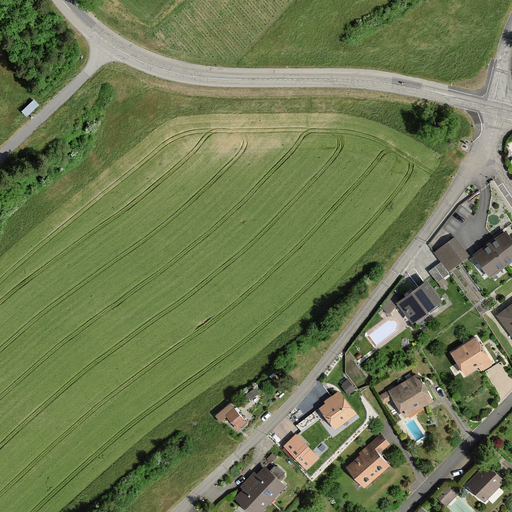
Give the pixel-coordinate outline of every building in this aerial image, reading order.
[(28,113),(40,102),(35,97),(24,108),(28,113)] [(511,224),(501,233),(503,236),(506,233),(511,241),(511,224)] [(503,236),(476,255),(489,273),(511,256),(511,241),(506,233),(503,236)] [(451,273),(469,260),(455,240),(436,253),(451,273)] [(511,274),(511,256),(489,273),(497,285),(511,274)] [(448,274),(441,265),(431,273),(434,277),(438,282),(448,274)] [(417,323),(439,305),(424,285),(415,292),(401,303),(417,323)] [(511,302),(497,314),(508,330),(511,326),(511,302)] [(478,336),(451,353),(465,375),(492,357),(478,336)] [(431,402),(436,399),(430,388),(433,387),(429,381),(426,383),(423,378),(392,395),(394,398),(405,417),(431,402)] [(355,389),(348,379),(341,384),(348,395),(355,389)] [(259,392),(255,387),(246,395),(250,400),(259,392)] [(356,415),(338,390),(330,397),(325,401),(327,404),(321,408),(336,429),(356,415)] [(394,398),(392,395),(390,391),(380,396),(384,404),(394,398)] [(226,414),(238,429),(247,422),(234,407),(226,414)] [(296,434),(284,447),(308,470),(320,457),(298,436),(296,434)] [(370,484),(391,466),(383,457),(373,445),(348,467),(359,480),(363,477),(370,484)] [(497,474),(487,465),(466,488),(474,495),(476,492),(488,502),(506,482),(497,474)] [(270,470),(265,466),(257,474),(255,472),(248,479),(272,502),(287,486),(283,481),(286,477),(285,473),(278,466),(273,467),(270,470)] [(262,511),(272,502),(248,479),(241,486),(243,489),(239,494),(235,498),(249,511),(262,511)] [(441,502),(452,490),(448,486),(438,499),(441,502)]
